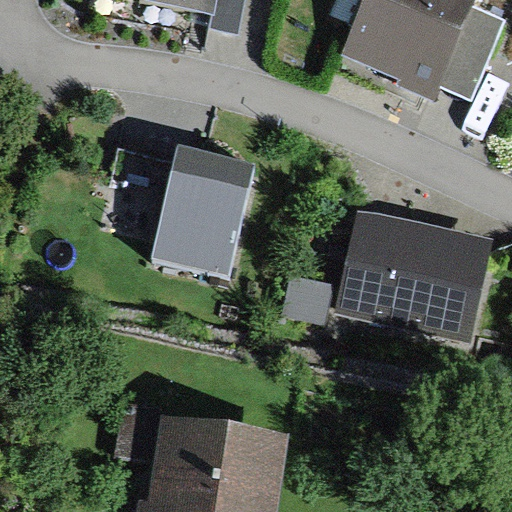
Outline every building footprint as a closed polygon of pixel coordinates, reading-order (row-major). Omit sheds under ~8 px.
[(101,0),(239,28),(244,0),(101,0)] [(475,0),(366,0),(338,62),(429,104),(435,93),(470,109),(503,35),(467,18),(475,0)] [(227,292),(253,173),(166,154),(162,172),(110,161),(97,220),(147,231),(138,273),(227,292)] [(491,257),(366,230),(347,312),(472,339),(491,257)] [(295,324),(336,329),(341,285),(300,280),(295,324)] [(267,511),(276,445),(158,429),(146,511),(267,511)]
